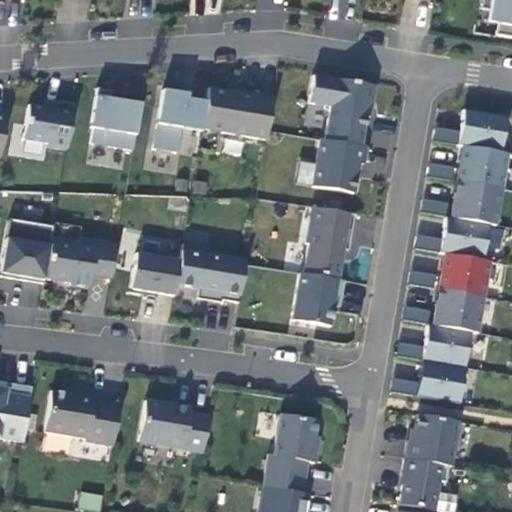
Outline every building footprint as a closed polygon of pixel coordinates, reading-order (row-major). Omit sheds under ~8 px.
[(347,19),(352,0),(351,0),(333,0),(330,15),(347,19)] [(511,0),(479,0),(478,9),(487,10),(497,12),(495,23),(493,35),(511,38),(511,0)] [(497,12),(487,10),(485,22),(495,23),(497,12)] [(369,118),(373,87),(312,75),(307,102),(328,107),(324,141),(359,146),(364,147),(369,118)] [(131,151),(139,105),(121,102),(120,108),(107,105),(110,91),(95,89),(89,128),(91,129),(89,144),(131,151)] [(265,140),(272,97),(234,90),(235,93),(208,89),(206,101),(200,130),(265,140)] [(200,130),(206,101),(188,98),(188,100),(174,98),(175,93),(160,91),(151,149),(174,153),(179,128),(200,132),(200,130)] [(65,151),(73,104),(55,102),(54,110),(26,106),(21,140),(46,144),(46,147),(65,151)] [(498,224),(511,131),(511,114),(464,107),(448,216),(498,224)] [(370,147),(391,147),(392,130),(371,130),(370,147)] [(324,141),(318,140),(310,187),(352,193),(359,146),(324,141)] [(422,211),(445,213),(446,202),(423,199),(422,211)] [(353,214),(309,207),(303,243),(306,244),(302,274),(336,279),(342,250),(346,251),(353,214)] [(52,228),(8,221),(0,268),(0,279),(42,286),(43,283),(50,240),(52,228)] [(469,402),(488,239),(442,234),(422,397),(469,402)] [(77,244),(50,240),(43,283),(87,290),(90,273),(110,276),(115,246),(78,240),(77,244)] [(159,244),(141,241),(140,256),(135,255),(128,294),(154,298),(155,294),(172,297),(174,286),(178,262),(156,258),(159,244)] [(206,250),(181,246),(178,262),(174,286),(197,290),(196,299),(219,303),(219,301),(237,304),(244,262),(206,256),(206,250)] [(339,297),(342,280),(336,279),(302,274),(297,273),(290,320),(329,327),(334,296),(339,297)] [(392,377),(391,391),(416,394),(418,380),(392,377)] [(0,437),(21,441),(30,386),(5,381),(4,387),(0,386),(0,437)] [(49,391),(43,432),(84,439),(83,443),(101,445),(108,402),(92,399),(92,396),(74,392),(74,395),(49,391)] [(189,409),(144,401),(137,441),(202,452),(207,417),(188,414),(189,409)] [(266,455),(263,473),(303,480),(306,463),(313,464),(316,446),(311,445),(315,421),(278,415),(271,456),(266,455)] [(457,422),(415,415),(411,443),(406,442),(403,460),(447,467),(449,468),(457,422)] [(398,506),(432,511),(437,482),(445,483),(447,467),(403,460),(400,476),(403,476),(398,506)] [(303,480),(263,473),(261,488),(300,494),(303,480)] [(300,494),(261,488),(256,511),(302,511),(306,495),(300,494)] [(79,491),(77,508),(100,511),(102,494),(79,491)]
